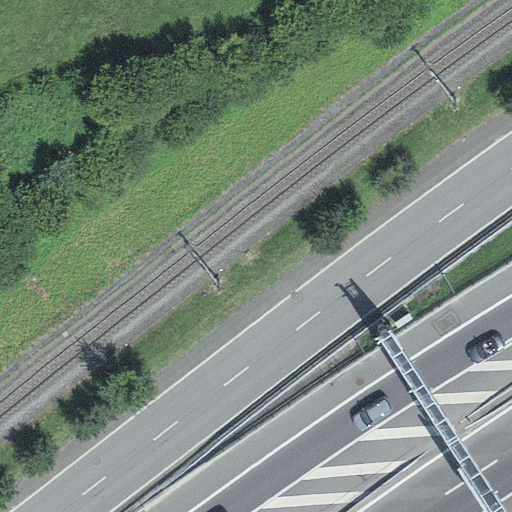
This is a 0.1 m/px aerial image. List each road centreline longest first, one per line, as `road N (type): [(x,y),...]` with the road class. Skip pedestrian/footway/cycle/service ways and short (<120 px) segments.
road 1 (primary): [(511,169),(60,511)]
road 2 (trunk): [(511,319),(224,511)]
